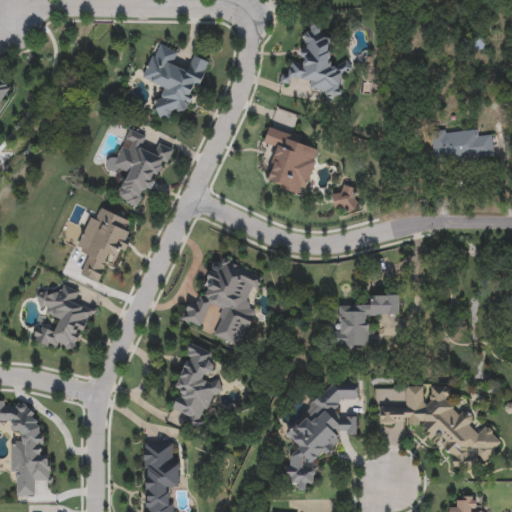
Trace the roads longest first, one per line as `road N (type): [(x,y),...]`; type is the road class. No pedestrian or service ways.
road 1 (residential): [(248,12),(254,33),(242,87),(99,397),(95,511)]
road 2 (residential): [(192,201),(289,243),(317,246),(407,224),(511,224)]
road 3 (residential): [(9,25),(36,10),(248,12)]
